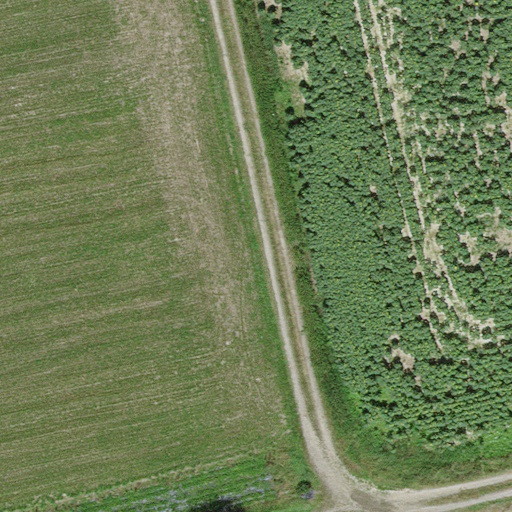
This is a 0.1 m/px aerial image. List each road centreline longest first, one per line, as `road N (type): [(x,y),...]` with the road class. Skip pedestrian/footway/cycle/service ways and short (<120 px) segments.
road 1 (track): [(354,511),(309,408),(220,0)]
road 2 (track): [(511,478),(356,511)]
